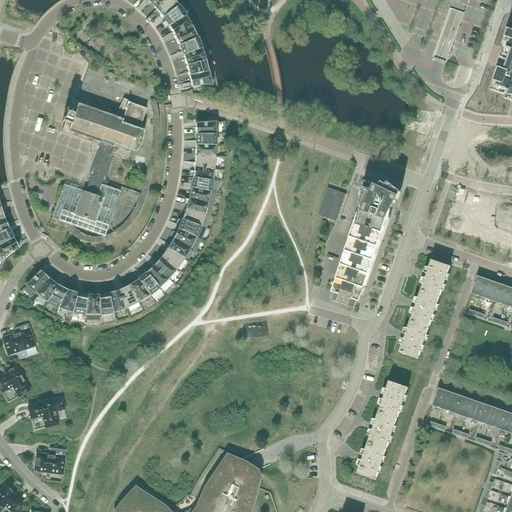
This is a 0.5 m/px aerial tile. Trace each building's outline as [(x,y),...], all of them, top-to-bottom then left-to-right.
[(155,10),(165,0),(149,0),(148,2),(155,10)] [(173,0),(165,0),(155,10),(162,18),(178,5),(173,0)] [(178,5),(162,18),(169,27),(186,16),(178,5)] [(174,36),(192,27),(186,16),(169,27),(174,36)] [(179,46),(197,38),(192,27),(174,36),(179,46)] [(511,30),(508,29),(505,38),(509,40),(506,48),(504,47),(503,49),(500,58),(496,68),(498,68),(493,82),(497,83),(495,90),(495,89),(494,92),(506,96),(505,99),(511,101),(511,30)] [(183,56),(202,49),(197,38),(179,46),(183,56)] [(186,66),(206,60),(202,49),(183,56),(186,66)] [(189,76),(209,72),(206,60),(186,66),(189,76)] [(212,80),(210,80),(209,72),(189,76),(191,87),(202,85),(212,86),(212,80)] [(143,117),(146,109),(130,103),(130,102),(129,102),(129,101),(128,101),(123,99),(116,115),(110,113),(111,111),(86,102),(86,104),(76,101),(73,100),(72,100),(69,109),(67,109),(65,112),(67,112),(67,113),(66,116),(65,118),(65,119),(63,118),(62,121),(64,122),(64,123),(62,129),(61,132),(96,144),(96,145),(99,146),(98,151),(97,152),(96,154),(96,155),(89,176),(90,177),(101,181),(104,182),(104,181),(113,156),(115,157),(128,161),(132,151),(136,152),(141,142),(143,131),(139,130),(143,117)] [(215,126),(217,126),(215,120),(206,123),(195,123),(196,135),(216,134),(215,126)] [(196,145),(216,146),(216,134),(196,135),(196,145)] [(215,158),(216,146),(196,145),(195,156),(215,158)] [(214,169),(215,158),(195,156),(194,167),(214,169)] [(213,181),(214,169),(194,167),(193,178),(213,181)] [(211,192),(213,181),(193,178),(191,188),(211,192)] [(97,186),(87,183),(84,192),(63,185),(52,219),(104,237),(121,191),(98,183),(97,186)] [(383,190),(378,188),(374,186),(372,191),(363,188),(363,191),(361,191),(361,197),(362,197),(361,203),(359,203),(359,209),(359,211),(331,292),(333,293),(331,300),(348,306),(351,299),(361,303),(366,288),(364,287),(391,210),(390,210),(392,199),(392,198),(389,197),(388,197),(389,193),(383,190)] [(208,204),(211,192),(191,188),(188,199),(208,204)] [(328,188),(318,216),(324,218),(334,190),(328,188)] [(330,220),(332,216),(333,212),(334,208),(336,204),(337,200),(338,197),(340,192),(334,190),(324,218),(330,220)] [(205,215),(208,204),(188,199),(185,209),(205,215)] [(201,227),(205,215),(185,209),(182,220),(201,227)] [(0,232),(8,229),(7,225),(4,219),(0,220),(0,232)] [(196,238),(201,227),(182,220),(178,229),(196,238)] [(0,245),(13,238),(10,232),(8,229),(0,232),(0,245)] [(191,249),(196,238),(178,229),(173,239),(191,249)] [(19,248),(17,244),(13,238),(0,245),(0,257),(2,260),(10,253),(19,248)] [(184,260),(191,249),(173,239),(167,248),(184,260)] [(177,270),(184,260),(167,248),(161,257),(177,270)] [(169,279),(177,270),(161,257),(154,265),(169,279)] [(450,267),(432,261),(421,291),(439,298),(450,267)] [(159,288),(169,279),(154,265),(146,273),(159,288)] [(35,294),(48,278),(40,271),(33,279),(24,284),(28,289),(29,288),(35,294)] [(150,296),(159,288),(146,273),(138,279),(150,296)] [(483,298),(489,280),(477,276),(471,294),(483,298)] [(57,285),(48,278),(35,294),(46,302),(57,285)] [(139,303),(150,296),(138,279),(129,285),(139,303)] [(494,302),(500,284),(489,280),(483,298),(494,302)] [(505,306),(511,288),(500,284),(494,302),(505,306)] [(66,290),(57,285),(46,302),(59,308),(66,290)] [(127,309),(139,303),(129,285),(119,290),(127,309)] [(72,313),(77,293),(66,290),(59,308),(72,313)] [(113,313),(127,309),(119,290),(109,293),(113,313)] [(429,328),(439,298),(421,291),(410,322),(429,328)] [(86,315),(87,295),(77,293),(72,313),(86,315)] [(100,315),(113,313),(109,293),(98,295),(100,315)] [(100,315),(98,295),(87,295),(86,315),(100,315)] [(418,359),(429,328),(410,322),(400,352),(418,359)] [(16,352),(35,346),(29,330),(21,332),(2,339),(8,355),(16,352)] [(0,379),(0,389),(4,396),(8,403),(29,391),(15,367),(14,368),(4,373),(6,376),(0,379)] [(397,419),(407,389),(389,382),(378,413),(397,419)] [(444,410),(450,392),(438,388),(432,406),(444,410)] [(455,414),(461,396),(450,392),(444,410),(455,414)] [(466,418),(473,400),(461,396),(455,414),(466,418)] [(42,416),(43,419),(45,428),(58,425),(54,412),(64,410),(61,398),(52,400),(51,398),(39,401),(40,404),(28,407),(31,419),(42,416)] [(478,422),(484,404),(473,400),(466,418),(478,422)] [(489,426),(495,408),(484,404),(478,422),(489,426)] [(500,430),(507,412),(495,408),(489,426),(500,430)] [(511,434),(511,433),(511,414),(507,412),(500,430),(511,434)] [(386,450),(397,419),(378,413),(368,443),(386,450)] [(376,480),(386,450),(368,443),(357,474),(376,480)] [(53,449),(49,448),(48,455),(41,455),(36,454),(36,459),(34,471),(41,472),(62,475),(65,451),(53,449)] [(248,474),(246,473),(244,472),(239,461),(240,461),(227,455),(226,456),(205,487),(195,510),(193,511),(168,511),(164,507),(135,488),(121,502),(114,511),(251,511),(255,504),(257,497),(258,497),(258,496),(257,496),(259,489),(259,488),(259,486),(261,479),(256,477),(256,471),(256,470),(248,474)] [(15,495),(5,486),(0,491),(0,511),(15,511),(22,505),(13,497),(15,495)]
